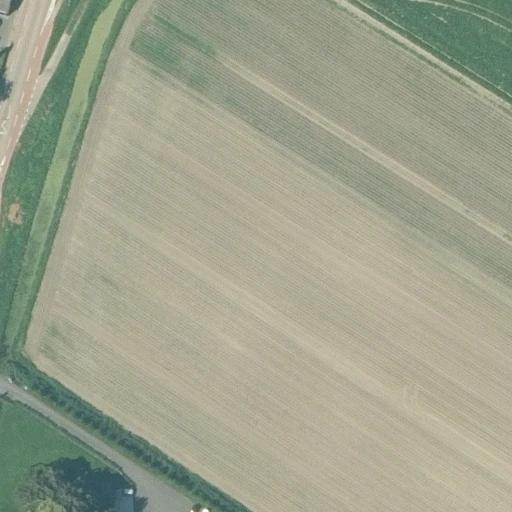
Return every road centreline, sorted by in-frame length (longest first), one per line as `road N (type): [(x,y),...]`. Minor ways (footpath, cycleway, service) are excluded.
road 1 (unclassified): [(0,139),(40,0)]
road 2 (track): [(8,109),(40,82),(85,0)]
